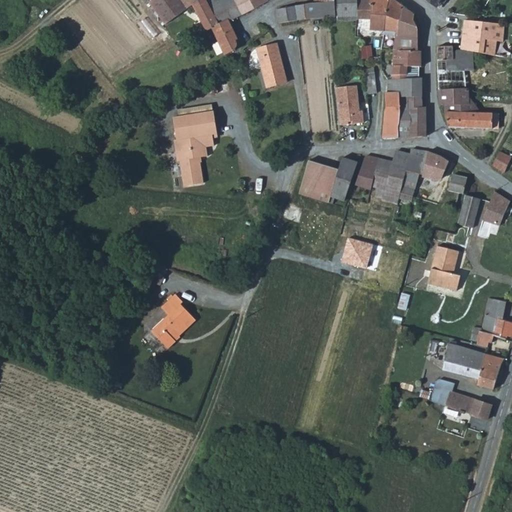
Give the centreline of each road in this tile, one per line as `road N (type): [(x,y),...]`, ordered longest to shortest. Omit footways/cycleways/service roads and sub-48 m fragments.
road 1 (tertiary): [(511,196),(462,161),(439,132),(428,26),(405,0)]
road 2 (track): [(252,294),(193,452),(161,511)]
road 3 (tertiary): [(472,511),(511,376)]
